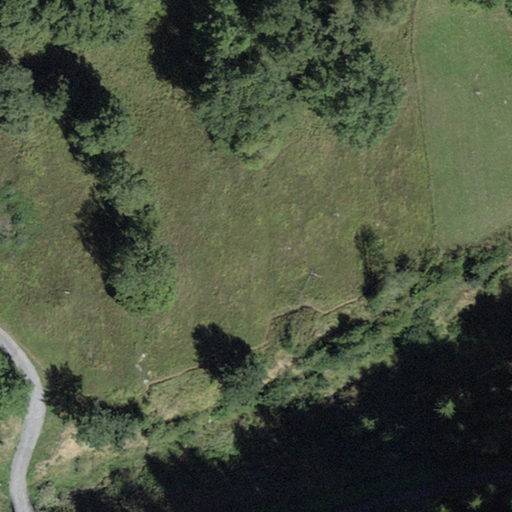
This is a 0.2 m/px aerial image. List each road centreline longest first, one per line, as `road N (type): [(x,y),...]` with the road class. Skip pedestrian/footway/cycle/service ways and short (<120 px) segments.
road 1 (track): [(23,511),(19,474),(38,401),(23,359),(0,335)]
road 2 (track): [(511,475),(342,511)]
